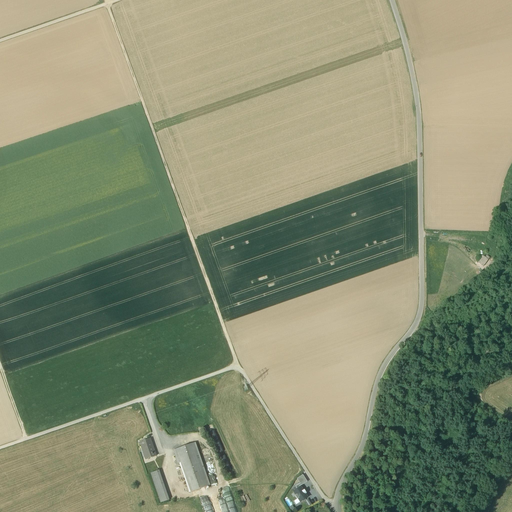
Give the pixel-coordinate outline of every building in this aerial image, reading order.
[(478,262),(483,266),(489,259),(484,255),(478,262)] [(149,438),(140,442),(143,454),(144,453),(145,456),(144,456),(145,459),(155,456),(153,450),(152,446),(149,438)] [(194,443),(173,450),(176,460),(177,464),(180,463),(190,492),(208,486),(194,443)] [(168,500),(158,470),(150,473),(160,503),(168,500)] [(303,475),(297,479),(300,483),(301,485),(301,486),(307,482),(303,475)] [(298,490),(294,492),(296,496),(295,496),(297,499),(298,499),(300,502),(307,498),(305,494),(306,493),(304,491),(303,491),(301,488),(298,490)] [(213,511),(209,497),(202,500),(205,511),(213,511)] [(236,511),(232,498),(226,500),(229,511),(236,511)]
